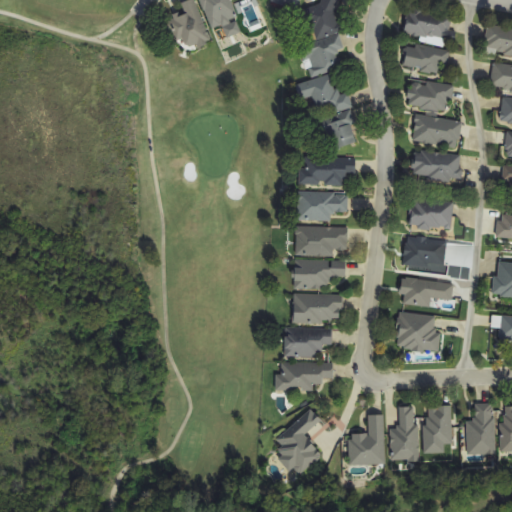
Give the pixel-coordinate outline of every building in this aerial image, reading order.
[(190,0),(164,10),(182,55),(211,43),(193,0),(190,0)] [(197,0),(210,31),(238,20),(229,0),(197,0)] [(263,0),(263,3),(295,12),(298,0),(263,0)] [(334,7),(342,60),(313,64),(305,12),(334,7)] [(447,43),(452,15),(410,8),(405,36),(447,43)] [(484,51),(511,55),(511,27),(488,24),(484,51)] [(403,69),(440,72),(441,64),(449,65),(450,51),(406,46),(403,69)] [(491,90),(511,92),(511,65),(494,64),(491,90)] [(287,92),(339,79),(346,108),(294,121),(287,92)] [(410,109),(451,111),(452,84),(411,82),(410,109)] [(511,99),(505,98),(501,124),(511,126),(511,99)] [(298,126),(349,110),(358,139),(307,154),(298,126)] [(463,123),(417,116),(413,141),(460,148),(463,123)] [(461,153),(416,154),(416,181),(462,180),(461,153)] [(295,160),(349,162),(347,192),(294,189),(295,160)] [(296,193),(349,195),(348,225),(295,222),(296,193)] [(453,231),(454,201),(412,200),(411,229),(453,231)] [(511,242),(511,215),(501,214),(498,241),(511,242)] [(291,224),(345,227),(344,256),(290,254),(291,224)] [(296,260),(349,262),(348,292),(294,289),(296,260)] [(496,298),(511,298),(511,262),(498,262),(496,298)] [(290,293),(343,295),(342,325),(289,322),(290,293)] [(440,316),(400,314),(398,351),(438,353),(440,316)] [(511,317),(492,317),(492,329),(500,329),(499,341),(511,341),(511,317)] [(281,328),(334,330),(333,360),(280,358),(281,328)] [(279,363),(332,365),(331,395),(278,393),(279,363)] [(495,404),(476,404),(476,422),(468,422),(468,456),(496,455),(495,404)] [(511,404),(504,405),(503,453),(511,452),(511,404)] [(392,462),(419,461),(418,407),(401,407),(401,429),(391,429),(392,462)] [(446,454),(446,445),(454,445),(453,407),(426,407),(426,454),(446,454)] [(309,410),(275,439),(278,459),(302,487),(325,466),(299,435),(317,419),(309,410)] [(350,465),(386,465),(386,416),(369,416),(369,436),(350,436),(350,465)]
